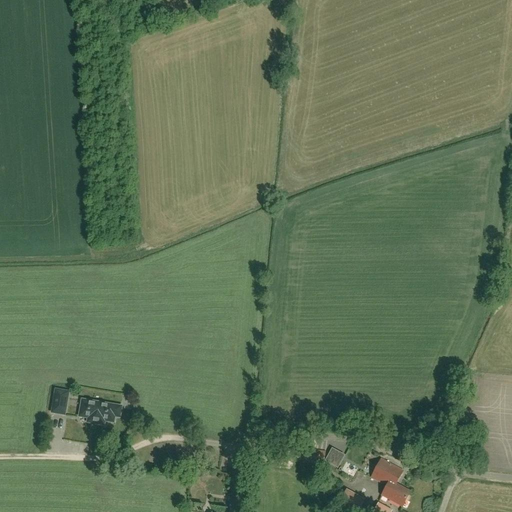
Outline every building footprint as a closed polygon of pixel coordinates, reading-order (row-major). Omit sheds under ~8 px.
[(68,392),(55,390),(52,413),(64,415),(68,392)] [(88,423),(94,424),(104,425),(104,421),(113,422),(114,417),(117,417),(119,416),(120,414),(120,411),(120,409),(118,407),(116,406),(82,401),(79,417),(88,418),(88,423)] [(324,463),(326,452),(306,449),(305,460),(324,463)] [(391,481),(395,484),(402,471),(382,460),(372,478),(387,486),(388,483),(389,484),(391,481)] [(402,507),(410,492),(395,484),(391,481),(389,484),(388,483),(387,486),(382,496),(402,507)] [(346,491),(338,506),(349,511),(358,511),(364,501),(346,491)] [(373,511),(391,511),(392,511),(378,503),(373,511)]
